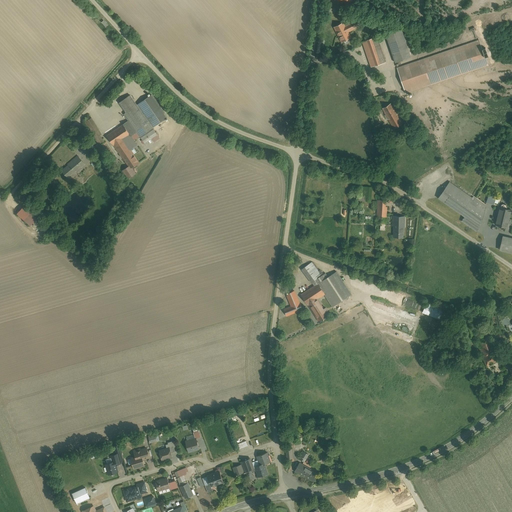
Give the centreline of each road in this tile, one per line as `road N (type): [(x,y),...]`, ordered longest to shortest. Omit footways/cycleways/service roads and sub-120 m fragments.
road 1 (unclassified): [(277,445),(271,335),(299,154)]
road 2 (residential): [(90,0),(199,112),(299,154)]
road 3 (residential): [(299,154),(398,194),(511,268)]
road 4 (residential): [(277,445),(110,484),(117,511)]
road 5 (track): [(138,53),(6,200)]
road 6 (unclassified): [(299,154),(320,0)]
road 7 (tertiary): [(511,395),(474,427),(398,469)]
